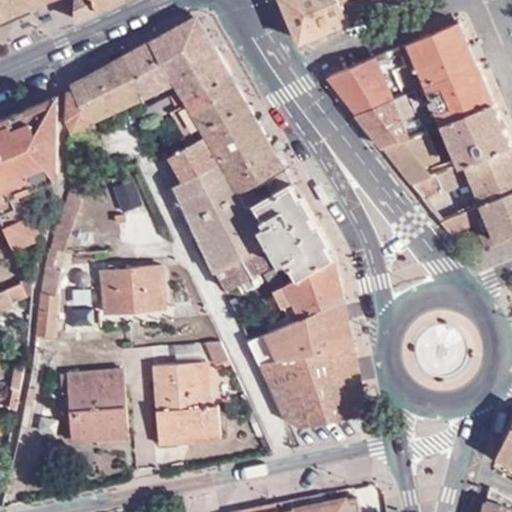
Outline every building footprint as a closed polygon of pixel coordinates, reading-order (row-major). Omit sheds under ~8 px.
[(0,0),(0,17),(43,0),(0,0)] [(76,0),(77,19),(99,7),(95,0),(76,0)] [(350,19),(342,0),(286,0),(303,40),(350,19)] [(342,0),(350,19),(395,0),(342,0)] [(199,16),(123,55),(142,91),(175,75),(181,88),(174,92),(179,102),(190,96),(233,75),(199,16)] [(407,62),(418,86),(479,60),(463,18),(410,41),(418,58),(407,62)] [(332,75),(359,111),(418,86),(407,62),(400,46),(332,75)] [(73,81),(72,154),(83,153),(85,153),(86,121),(94,117),(136,96),(142,91),(123,55),(73,81)] [(445,122),(495,100),(479,60),(418,86),(359,111),(387,148),(421,133),(445,122)] [(249,103),(233,75),(190,96),(204,126),(249,103)] [(58,175),(59,93),(0,118),(0,216),(13,249),(41,237),(23,190),(58,175)] [(445,122),(462,164),(511,142),(511,140),(504,120),(495,100),(445,122)] [(254,188),(287,171),(249,103),(204,126),(206,131),(170,151),(179,172),(172,175),(176,183),(226,159),(245,194),(254,188)] [(147,119),(160,111),(157,105),(143,112),(147,119)] [(86,121),(85,153),(94,153),(94,117),(86,121)] [(387,148),(408,176),(430,167),(429,166),(433,163),(421,133),(387,148)] [(472,179),(483,204),(511,189),(511,142),(462,164),(436,176),(414,185),(426,201),(472,179)] [(179,172),(170,151),(163,155),(172,175),(179,172)] [(38,298),(34,335),(53,336),(57,298),(73,250),(68,248),(82,206),(82,171),(83,153),(72,154),(71,200),(40,284),(38,298)] [(224,288),(279,259),(263,226),(249,202),(245,194),(226,159),(176,183),(224,288)] [(408,176),(414,185),(436,176),(430,167),(408,176)] [(299,275),(336,256),(291,176),(269,187),(275,199),(262,205),(271,222),(273,221),(290,258),(299,275)] [(258,198),(254,188),(245,194),(249,202),(258,198)] [(442,223),(451,235),(470,227),(478,250),(511,234),(511,189),(483,204),(442,223)] [(281,263),(290,258),(273,221),(271,222),(263,226),(279,259),(281,263)] [(292,323),(344,298),(336,256),(299,275),(287,280),(288,283),(276,289),(292,323)] [(102,267),(103,311),(164,308),(161,265),(102,267)] [(0,307),(26,297),(19,282),(0,289),(0,307)] [(305,356),(355,346),(344,298),(292,323),(247,338),(259,366),(305,356)] [(234,310),(238,320),(249,314),(245,306),(234,310)] [(220,344),(209,345),(218,368),(230,366),(220,344)] [(303,427),(372,415),(355,346),(305,356),(259,366),(281,417),(303,427)] [(203,405),(198,362),(152,366),(158,445),(180,444),(179,437),(217,436),(214,404),(203,405)] [(94,429),(125,426),(119,369),(64,373),(71,441),(94,439),(94,429)] [(126,436),(125,426),(94,429),(94,439),(126,436)] [(511,429),(501,453),(511,459),(511,429)] [(485,511),(511,511),(511,497),(493,486),(485,511)] [(328,506),(325,494),(288,501),(290,511),(362,511),(359,499),(328,506)] [(290,511),(288,501),(234,511),(290,511)]
